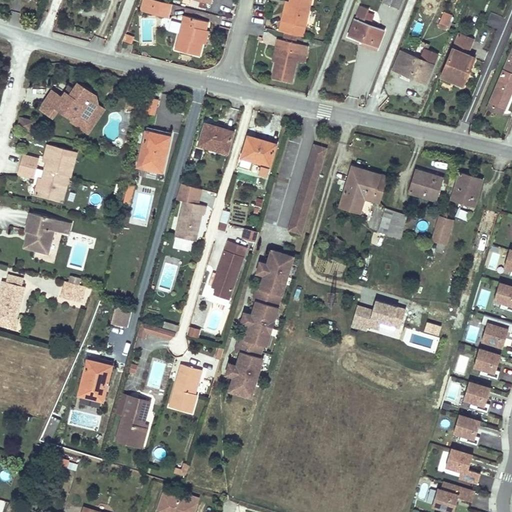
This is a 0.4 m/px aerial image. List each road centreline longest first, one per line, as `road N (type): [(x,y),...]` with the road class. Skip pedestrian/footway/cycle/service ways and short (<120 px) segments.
road 1 (unknown): [(197,81),(124,351)]
road 2 (unknown): [(366,120),(333,172),(311,267),(415,302)]
road 3 (unknown): [(249,94),(174,348)]
road 4 (residential): [(224,88),(26,40)]
road 5 (residential): [(456,140),(511,8)]
road 6 (residential): [(313,108),(278,237)]
road 7 (residential): [(366,120),(412,0)]
